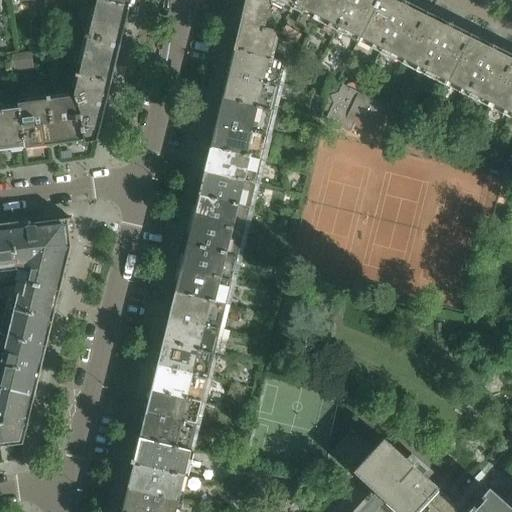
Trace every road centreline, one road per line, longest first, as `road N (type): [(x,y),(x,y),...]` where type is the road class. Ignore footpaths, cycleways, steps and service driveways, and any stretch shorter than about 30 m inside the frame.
road 1 (residential): [(72,481),(142,180)]
road 2 (residential): [(142,180),(181,2)]
road 3 (residential): [(0,198),(142,180)]
